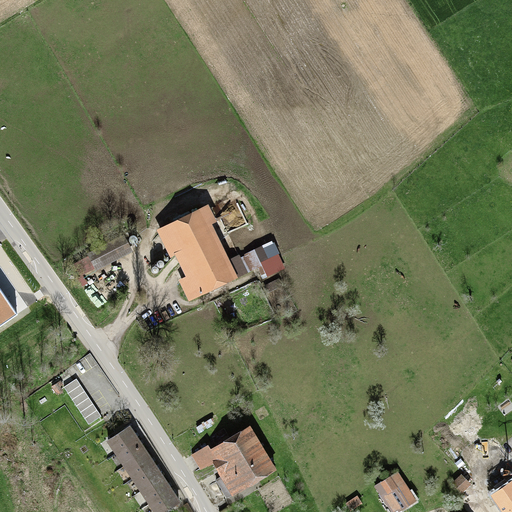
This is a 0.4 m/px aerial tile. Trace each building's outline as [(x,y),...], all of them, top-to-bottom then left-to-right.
[(245,271),(239,259),(232,245),(222,250),(203,210),(161,231),(191,299),(246,272),(245,271)] [(131,235),(129,237),(129,241),(132,243),(135,243),(137,240),(137,237),(135,235),(131,235)] [(122,237),(91,253),(98,267),(129,251),(122,237)] [(239,259),(245,271),(252,268),(257,280),(283,267),(272,243),(239,259)] [(268,292),(281,285),(278,279),(265,286),(268,292)] [(0,325),(18,313),(0,287),(0,325)] [(64,386),(89,424),(101,416),(76,378),(64,386)] [(109,440),(117,452),(137,439),(129,426),(109,440)] [(243,486),(274,468),(248,427),(211,450),(208,445),(192,455),(201,469),(214,462),(233,493),(244,487),(243,486)] [(137,439),(117,452),(125,465),(145,451),(137,439)] [(145,451),(125,465),(134,477),(154,464),(145,451)] [(162,476),(154,464),(134,477),(142,490),(162,476)] [(398,508),(399,510),(415,500),(397,472),(375,485),(392,511),(398,508)] [(460,491),(469,483),(463,475),(454,483),(460,491)] [(162,476),(142,490),(150,502),(170,489),(162,476)] [(511,511),(511,492),(510,494),(501,482),(489,490),(504,511),(511,511)] [(156,511),(163,511),(178,501),(170,489),(150,502),(156,511)] [(361,502),(357,496),(346,503),(350,509),(361,502)]
